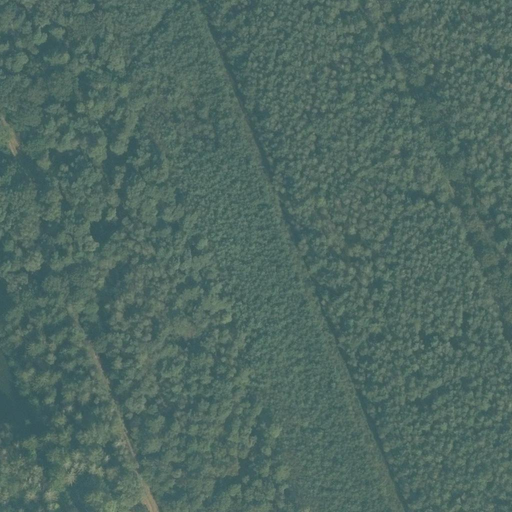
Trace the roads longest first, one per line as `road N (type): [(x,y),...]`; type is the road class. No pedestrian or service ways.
road 1 (track): [(0,136),(149,511)]
road 2 (track): [(374,0),(511,339)]
